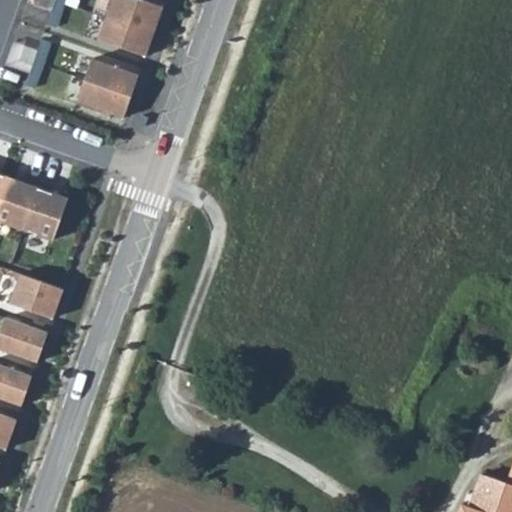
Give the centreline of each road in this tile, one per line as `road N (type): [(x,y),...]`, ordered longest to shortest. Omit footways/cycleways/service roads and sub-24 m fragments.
road 1 (tertiary): [(39,511),(160,168)]
road 2 (tertiary): [(160,168),(221,0)]
road 3 (residential): [(0,121),(160,168)]
